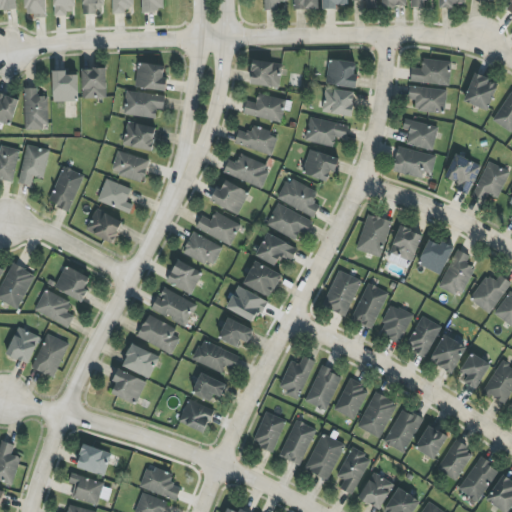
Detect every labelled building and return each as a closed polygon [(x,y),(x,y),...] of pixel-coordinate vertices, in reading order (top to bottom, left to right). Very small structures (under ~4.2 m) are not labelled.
[(15,0),(0,0),(0,11),(17,9),(15,0)] [(47,0),(30,0),(26,0),(26,16),(47,17),(47,0)] [(75,0),(72,0),(54,1),(55,16),(67,16),(67,9),(76,9),(75,0)] [(102,0),(82,0),(83,13),(103,13),(102,0)] [(131,0),(120,0),(112,0),(112,14),(130,14),(131,0)] [(164,0),(159,0),(142,0),(142,11),(164,11),(164,0)] [(319,0),(305,0),(294,0),(294,10),(319,10),(319,0)] [(350,0),(327,0),(322,0),(323,10),(336,9),(336,5),(351,5),(350,0)] [(425,8),(425,0),(411,0),(411,8),(425,8)] [(265,10),(278,10),(278,1),(265,1),(265,10)] [(452,62),(423,59),(422,69),(412,68),(410,82),(450,86),(452,62)] [(283,65),(254,60),(250,84),(279,89),(283,65)] [(357,63),(329,60),(326,85),(357,88),(358,76),(356,75),(357,63)] [(136,88),(166,91),(168,78),(164,77),(165,66),(138,63),(136,88)] [(107,98),(107,69),(82,69),(83,98),(107,98)] [(54,102),(79,101),(78,75),(67,76),(67,71),(53,71),(54,102)] [(463,101),(488,112),(500,84),(476,73),(463,101)] [(408,100),(416,101),(415,111),(444,115),(447,91),(410,86),(408,100)] [(48,97),(38,97),(38,88),(25,88),(24,130),(48,130),(48,97)] [(356,91),(325,90),(324,114),(355,116),(356,91)] [(165,95),(126,91),(124,115),(156,118),(157,109),(164,110),(165,95)] [(493,121),(511,133),(511,131),(511,91),(511,92),(493,121)] [(19,100),(0,93),(0,122),(10,126),(19,100)] [(243,114),(281,124),(286,100),(259,94),(256,103),(247,101),(243,114)] [(349,126),(310,118),(305,141),(334,148),(336,138),(346,140),(349,126)] [(439,128),(406,119),(403,129),(410,131),(406,144),(433,151),(439,128)] [(123,146),(152,152),(157,128),(128,122),(123,146)] [(239,131),(235,144),(272,156),(279,135),(252,126),(249,134),(239,131)] [(0,179),(13,183),(21,151),(0,145),(0,179)] [(18,183),(31,186),(33,177),(43,179),(50,150),(27,145),(18,183)] [(394,173),(423,178),(424,172),(433,174),(436,154),(397,149),(394,173)] [(340,159),(309,150),(302,174),(329,182),(332,172),(335,173),(340,159)] [(111,173),(143,182),(150,160),(118,151),(111,173)] [(261,188),(270,167),(240,154),(236,163),(229,160),(224,173),(261,188)] [(456,189),(468,195),(482,167),(456,154),(445,177),(458,184),(456,189)] [(472,197),(484,203),(488,194),(498,198),(510,172),(488,162),(472,197)] [(69,212),(84,176),(64,167),(48,203),(69,212)] [(319,193),(289,178),(278,199),(314,218),(320,206),(314,203),(319,193)] [(126,202),(132,189),(106,179),(98,201),(129,214),(133,205),(126,202)] [(210,202),(239,215),(249,192),(226,181),(221,190),(217,188),(210,202)] [(296,241),(301,232),(306,235),(313,222),(278,204),(266,225),(296,241)] [(86,231),(113,244),(123,222),(97,209),(86,231)] [(196,229),(232,246),(242,225),(216,212),(211,221),(202,216),(196,229)] [(380,258),(392,222),(368,214),(356,250),(380,258)] [(399,258),(413,262),(422,234),(399,226),(389,260),(397,263),(399,258)] [(183,252),(213,268),(223,248),(194,232),(183,252)] [(293,262),(298,248),(266,235),(257,257),(278,266),(281,257),(293,262)] [(454,247),(442,241),(440,245),(429,240),(418,265),(441,275),(454,247)] [(470,256),(458,250),(438,287),(459,298),(475,268),(466,263),(470,256)] [(202,273),(177,261),(167,283),(192,295),(202,273)] [(282,275),(254,262),(244,285),(271,298),(282,275)] [(36,276),(14,264),(0,289),(0,300),(17,310),(36,276)] [(83,302),(88,289),(86,288),(91,277),(65,266),(55,290),(83,302)] [(346,317),(362,281),(338,271),(323,307),(346,317)] [(495,282),(487,276),(469,299),(489,314),(511,284),(500,275),(495,282)] [(352,321),(373,330),(388,292),(367,284),(352,321)] [(267,300),(238,286),(227,309),(256,323),(267,300)] [(197,306),(164,287),(152,309),(185,327),(197,306)] [(74,316),(67,313),(72,302),(45,290),(35,312),(69,327),(74,316)] [(495,316),(511,325),(511,292),(509,291),(495,316)] [(379,334),(401,344),(413,315),(391,305),(379,334)] [(172,354),(180,339),(173,336),(177,329),(148,315),(137,338),(172,354)] [(441,326),(422,317),(406,348),(425,358),(441,326)] [(254,329),(226,320),(219,340),(239,347),(240,340),(249,343),(254,329)] [(30,364),(40,336),(17,328),(7,356),(30,364)] [(68,342),(45,335),(33,370),(56,378),(68,342)] [(467,346),(442,335),(431,363),(455,374),(467,346)] [(193,360),(222,373),(226,366),(235,370),(240,357),(202,340),(193,360)] [(160,356),(132,345),(122,367),(151,379),(160,356)] [(468,375),(464,382),(477,390),(492,365),(471,353),(461,371),(468,375)] [(291,361),(279,390),(300,399),(316,362),(303,356),(300,365),(291,361)] [(485,394),(508,404),(511,393),(511,368),(499,362),(485,394)] [(326,411),(343,376),(321,366),(305,402),(326,411)] [(112,394),(136,405),(147,383),(119,369),(113,381),(117,383),(112,394)] [(214,395),(222,398),(227,384),(201,374),(193,394),(211,402),(214,395)] [(356,420),(368,389),(347,380),(335,411),(356,420)] [(359,429),(382,438),(397,402),(373,393),(359,429)] [(215,411),(189,399),(179,422),(205,434),(215,411)] [(406,453),(422,419),(401,409),(385,444),(406,453)] [(274,452),(287,421),(266,412),(253,443),(274,452)] [(316,429),(295,420),(280,457),(301,466),(316,429)] [(415,449),(435,461),(449,438),(429,425),(415,449)] [(328,481),(345,445),(322,434),(305,470),(328,481)] [(15,445),(1,441),(0,444),(0,481),(13,485),(21,457),(12,455),(15,445)] [(437,469),(457,482),(475,453),(455,441),(437,469)] [(112,454),(84,444),(76,467),(104,477),(112,454)] [(353,495),(372,459),(352,448),(337,477),(344,481),(340,489),(353,495)] [(459,489),(477,502),(499,470),(481,457),(459,489)] [(181,489),(171,485),(174,476),(155,468),(154,472),(146,469),(140,487),(177,501),(181,489)] [(380,510),(394,483),(373,473),(359,499),(380,510)] [(109,501),(113,486),(72,475),(69,484),(75,486),(71,498),(98,505),(100,498),(109,501)] [(486,499),(502,511),(507,511),(511,506),(511,481),(504,475),(486,499)] [(414,511),(421,502),(398,488),(383,511),(414,511)] [(135,511),(167,511),(171,504),(143,493),(135,511)] [(443,511),(429,502),(421,511),(443,511)]
